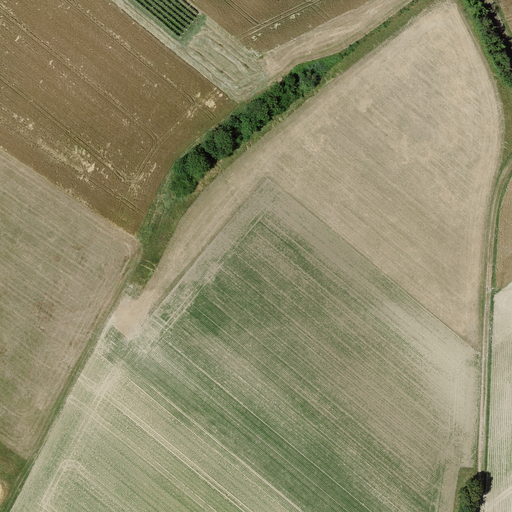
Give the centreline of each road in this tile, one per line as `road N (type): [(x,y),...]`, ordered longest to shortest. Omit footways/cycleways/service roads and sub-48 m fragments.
road 1 (track): [(2,511),(179,165),(274,82),(413,0)]
road 2 (track): [(511,162),(494,209),(479,511)]
